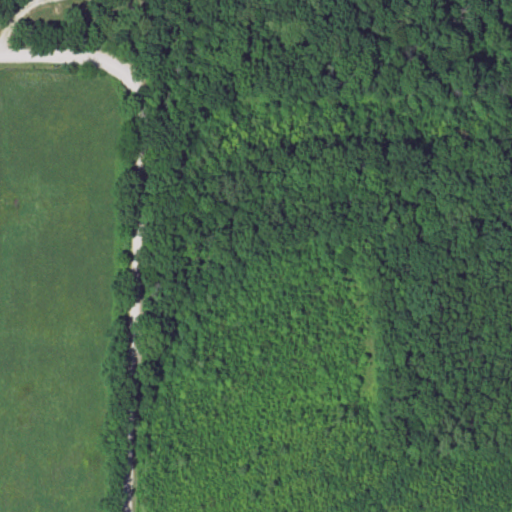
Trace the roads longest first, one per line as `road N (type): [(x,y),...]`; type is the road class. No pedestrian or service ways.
road 1 (residential): [(128,511),(142,114),(126,81)]
road 2 (residential): [(126,81),(94,64),(0,62)]
